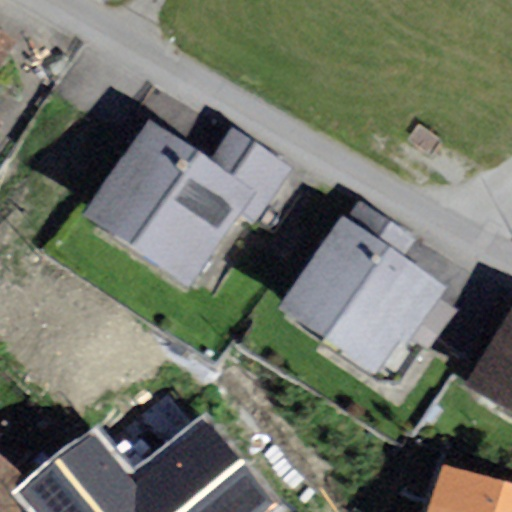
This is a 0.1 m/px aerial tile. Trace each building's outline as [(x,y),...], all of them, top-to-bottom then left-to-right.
[(0,73),(16,48),(0,38),(0,73)] [(205,172),(146,133),(79,235),(187,306),(239,227),(254,237),(294,177),(230,135),(205,172)] [(416,248),(355,207),(275,326),(373,391),(396,356),(403,361),(410,351),(427,363),(458,317),(443,307),(448,299),(402,268),(416,248)] [(511,315),(459,406),(511,435),(511,315)] [(48,511),(144,511),(112,473),(108,477),(89,453),(36,497),(48,511)] [(0,511),(28,511),(36,502),(0,473),(0,511)] [(511,511),(511,508),(438,486),(429,511),(511,511)]
